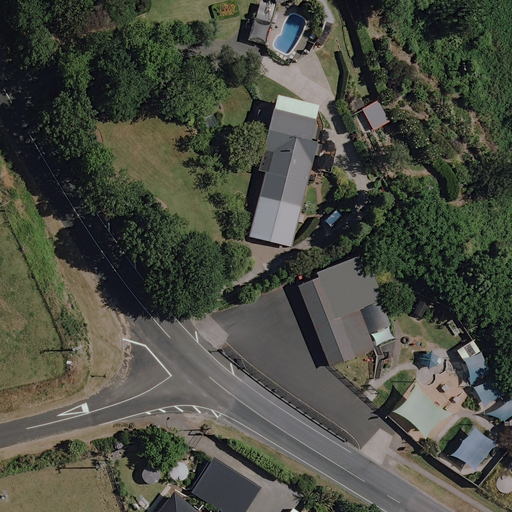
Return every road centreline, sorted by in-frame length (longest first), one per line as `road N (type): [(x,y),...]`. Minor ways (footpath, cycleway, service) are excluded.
road 1 (unclassified): [(188,361),(106,256),(0,77)]
road 2 (unclassified): [(416,511),(256,414),(188,361)]
road 3 (unclassified): [(0,434),(146,392),(188,361)]
